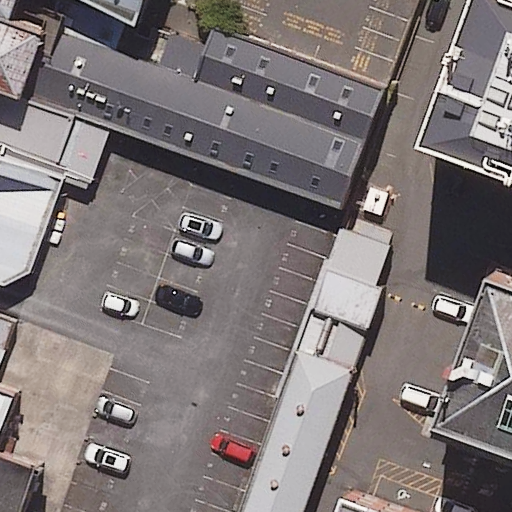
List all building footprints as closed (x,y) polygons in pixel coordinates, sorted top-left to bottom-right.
[(28,0),(0,0),(0,4),(23,13),(28,0)] [(107,0),(151,16),(156,0),(107,0)] [(442,410),(511,434),(511,0),(481,0),(434,129),(511,157),(511,272),(494,266),(442,410)] [(23,13),(0,4),(0,89),(114,131),(343,214),(370,140),(23,13)] [(0,89),(0,153),(68,178),(93,187),(114,131),(0,89)] [(68,178),(0,153),(0,284),(25,294),(68,178)] [(349,231),(306,351),(360,370),(403,250),(349,231)] [(0,377),(20,323),(0,315),(0,377)] [(309,511),(360,370),(306,351),(248,511),(309,511)] [(30,511),(46,470),(2,454),(24,394),(0,385),(0,511),(30,511)] [(475,511),(363,469),(345,511),(475,511)]
